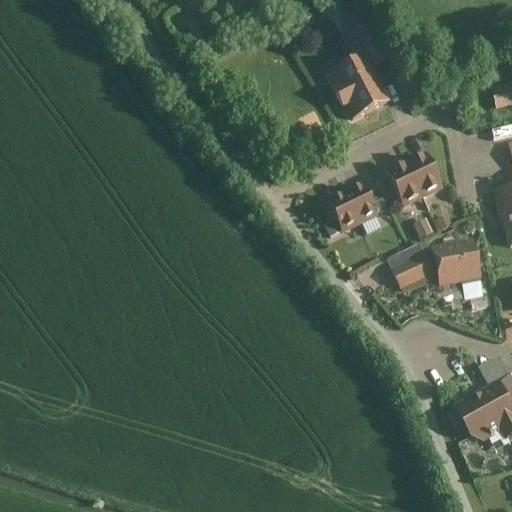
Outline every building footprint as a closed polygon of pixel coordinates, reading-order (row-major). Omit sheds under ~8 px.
[(362,62),(324,81),(348,128),(386,109),(362,62)] [(511,193),(511,145),(503,147),(511,193)] [(423,158),(399,168),(414,203),(438,192),(423,158)] [(399,168),(376,178),(391,213),(414,203),(399,168)] [(375,220),(361,190),(345,197),(358,228),(375,220)] [(511,193),(492,196),(501,252),(511,250),(511,193)] [(325,205),(338,236),(358,228),(345,197),(325,205)] [(429,221),(416,227),(423,240),(436,234),(429,221)] [(480,280),(474,245),(429,253),(435,287),(480,280)] [(416,257),(383,273),(393,295),(426,280),(416,257)] [(465,286),(468,303),(487,300),(485,284),(465,286)] [(511,319),(511,285),(503,287),(509,320),(511,319)] [(511,413),(511,390),(506,379),(491,387),(507,416),(511,413)] [(511,425),(507,416),(491,387),(444,412),(465,449),(491,434),(497,445),(511,436),(511,425)]
